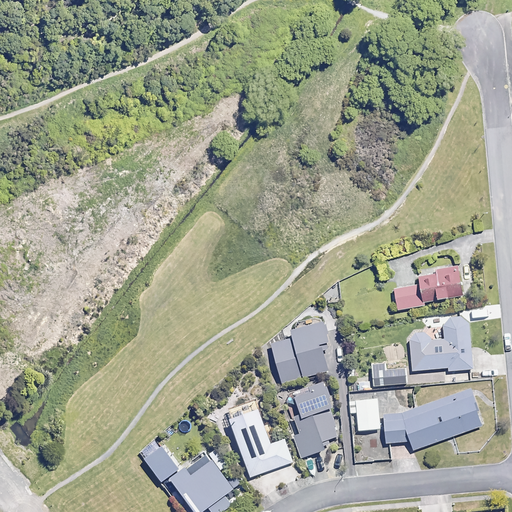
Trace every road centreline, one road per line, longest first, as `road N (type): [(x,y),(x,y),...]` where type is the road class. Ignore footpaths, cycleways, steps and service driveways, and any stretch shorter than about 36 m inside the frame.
road 1 (residential): [(484,26),(511,322)]
road 2 (residential): [(283,511),(309,497),(355,488),(511,475)]
